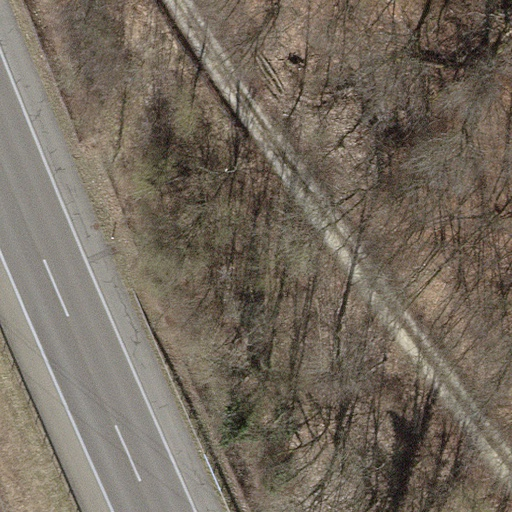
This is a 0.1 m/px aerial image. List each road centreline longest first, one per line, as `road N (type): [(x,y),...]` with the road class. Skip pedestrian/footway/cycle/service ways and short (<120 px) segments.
road 1 (track): [(511,486),(179,0)]
road 2 (trunk): [(0,142),(157,511)]
